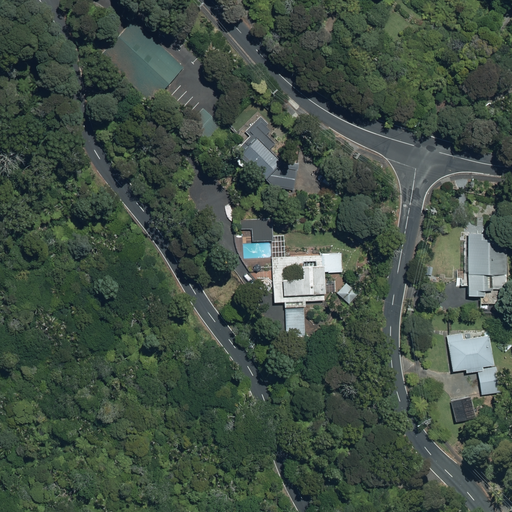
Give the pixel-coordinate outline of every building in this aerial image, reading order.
[(135,17),(105,48),(136,76),(129,82),(150,102),(185,66),(135,17)] [(205,106),(195,117),(213,134),(222,123),(205,106)] [(293,119),(302,127),(306,121),(298,113),(293,119)] [(275,128),(264,116),(258,122),(256,121),(248,129),(254,135),(240,148),(268,176),(275,168),(279,169),(276,185),(295,189),(300,162),(283,160),(285,159),(273,147),(278,143),(269,134),(275,128)] [(189,209),(214,187),(201,173),(177,195),(189,209)] [(252,230),(252,240),(274,240),(274,218),(241,219),(241,230),(252,230)] [(470,231),(470,294),(488,294),(488,288),(496,288),(496,287),(507,288),(507,284),(509,284),(509,231),(470,231)] [(273,256),(274,301),(285,302),(285,335),(284,335),(284,342),(305,342),(305,306),(322,306),(322,292),(337,292),(336,271),(342,271),(341,252),(322,253),(321,255),(273,256)] [(340,292),(351,302),(360,291),(350,281),(340,292)] [(480,370),(484,393),(503,391),(498,363),(497,364),(492,334),(465,338),(465,332),(449,334),(455,370),(469,368),(469,371),(480,370)] [(452,401),(457,421),(478,416),(473,396),(452,401)]
